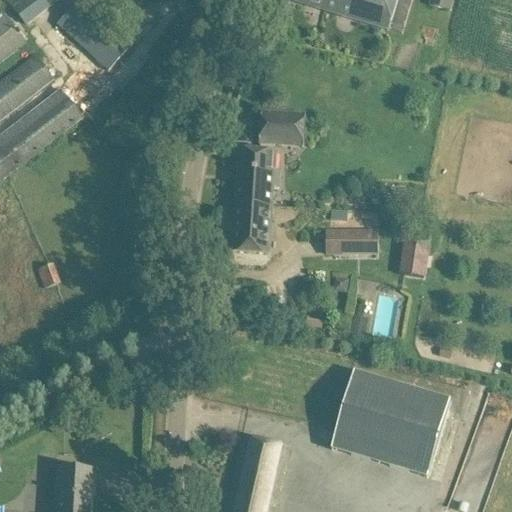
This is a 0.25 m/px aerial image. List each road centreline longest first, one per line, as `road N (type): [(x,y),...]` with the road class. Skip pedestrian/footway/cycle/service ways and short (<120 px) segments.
road 1 (tertiary): [(169,511),(177,329),(199,164),(240,0)]
road 2 (track): [(0,421),(177,329)]
